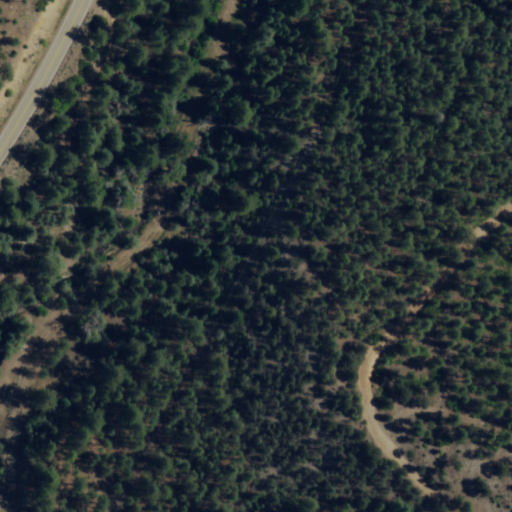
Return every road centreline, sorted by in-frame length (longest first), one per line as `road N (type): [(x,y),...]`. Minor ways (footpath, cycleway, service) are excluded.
road 1 (residential): [(0,369),(33,327),(155,246),(254,0)]
road 2 (track): [(511,125),(441,180),(383,244),(362,302),(373,355),(415,418),(417,511)]
road 3 (primary): [(0,137),(78,0)]
